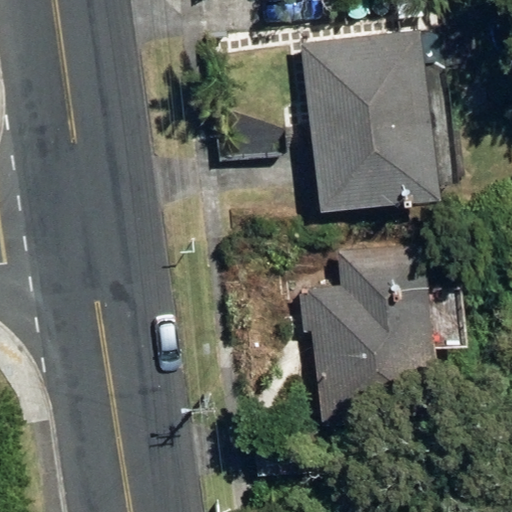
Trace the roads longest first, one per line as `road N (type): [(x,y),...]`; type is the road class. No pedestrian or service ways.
road 1 (secondary): [(100,240),(139,511)]
road 2 (secondary): [(66,0),(100,240)]
